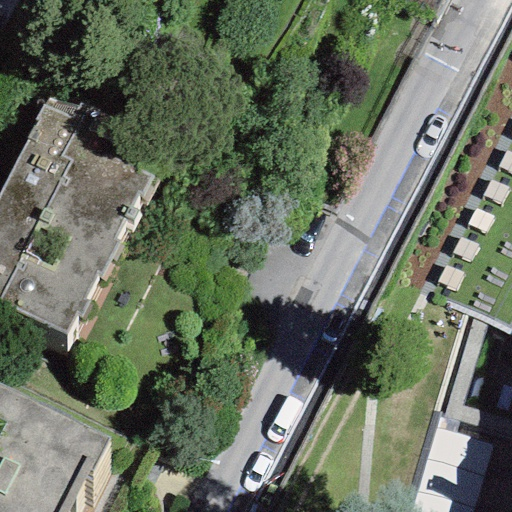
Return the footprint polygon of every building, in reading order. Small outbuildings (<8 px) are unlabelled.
[(447,0),(404,0),(440,15),(447,0)] [(121,142),(41,103),(33,119),(36,121),(0,194),(0,307),(65,340),(76,318),(82,320),(90,303),(83,300),(97,272),(103,275),(118,243),(114,241),(124,221),(132,225),(138,213),(129,208),(135,195),(142,199),(152,178),(113,159),(121,142)] [(511,135),(428,295),(508,337),(511,330),(511,135)] [(0,511),(65,511),(85,472),(92,475),(109,439),(0,385),(0,511)] [(472,511),(493,441),(438,425),(413,511),(472,511)]
